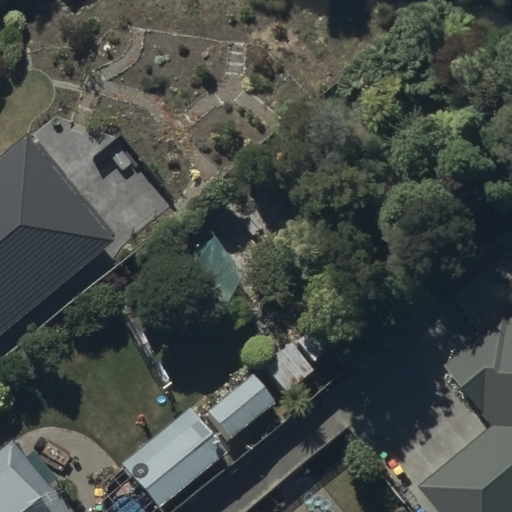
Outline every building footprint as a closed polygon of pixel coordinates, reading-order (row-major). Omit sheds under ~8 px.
[(112,235),(39,145),(31,152),(24,143),(0,162),(0,351),(119,256),(106,240),(112,235)] [(511,511),(511,321),(510,322),(505,316),(448,364),(459,377),(442,391),(469,422),(482,411),(496,428),(422,490),(439,511),(511,511)] [(294,356),(267,375),(286,401),(312,381),(294,356)] [(254,377),(204,414),(225,443),(275,406),(254,377)] [(184,413),(119,469),(154,511),(220,455),(184,413)] [(0,511),(67,511),(12,442),(0,450),(0,511)]
